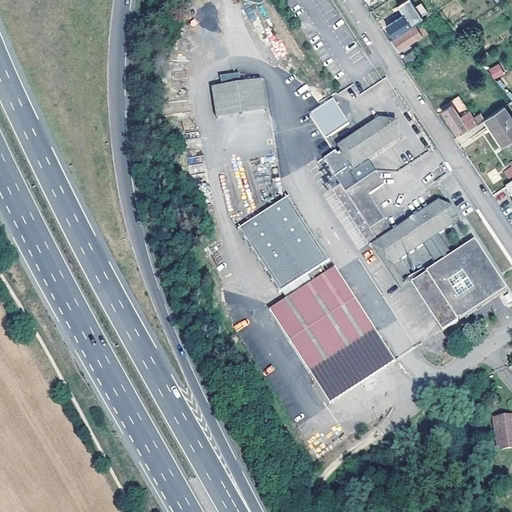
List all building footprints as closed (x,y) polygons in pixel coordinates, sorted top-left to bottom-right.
[(422,3),(416,6),(421,17),(427,14),(422,3)] [(394,36),(410,25),(404,15),(387,26),(394,36)] [(398,49),(426,31),(420,23),(393,41),(398,49)] [(394,36),(387,26),(384,28),(391,38),(394,36)] [(407,65),(417,58),(413,51),(402,58),(407,65)] [(488,69),(493,80),(504,74),(499,64),(488,69)] [(267,114),(262,85),(213,92),(218,122),(267,114)] [(466,128),(468,130),(482,121),(485,119),(467,93),(442,110),(447,118),(445,120),(447,122),(449,121),(457,134),(466,128)] [(333,97),(309,111),(324,136),(348,122),(333,97)] [(505,145),(511,140),(511,117),(504,106),(485,119),(482,121),(488,129),(492,126),(505,145)] [(396,132),(397,127),(395,125),(383,121),(376,125),(374,122),(337,147),(352,171),(390,146),(388,144),(393,140),(395,135),(395,133),(396,132)] [(492,126),(488,129),(501,147),(505,145),(492,126)] [(396,132),(395,133),(395,135),(393,140),(388,144),(390,146),(398,141),(397,127),(396,132)] [(492,194),(511,181),(511,174),(496,151),(473,166),(492,194)] [(334,178),(346,171),(334,153),(323,161),(334,178)] [(438,205),(415,220),(417,223),(411,227),(408,224),(393,234),(385,221),(370,198),(384,188),(375,175),(345,194),(377,244),(383,254),(378,258),(383,265),(388,261),(403,285),(411,280),(401,263),(438,238),(453,228),(450,223),(438,205)] [(288,199),(237,231),(278,293),(329,262),(288,199)] [(452,211),(438,205),(450,223),(457,219),(452,211)] [(411,280),(445,333),(507,292),(497,277),(475,244),(453,260),(438,238),(401,263),(411,280)] [(371,248),(378,258),(383,254),(377,244),(371,248)] [(411,287),(443,335),(445,333),(411,280),(403,285),(388,261),(383,265),(401,293),(411,287)] [(329,276),(369,337),(375,333),(336,271),(329,276)] [(329,276),(277,311),(317,372),(310,376),(328,403),(394,363),(375,333),(369,337),(329,276)] [(271,314),(310,376),(317,372),(277,311),(271,314)] [(500,448),(511,446),(511,418),(497,421),(500,448)]
